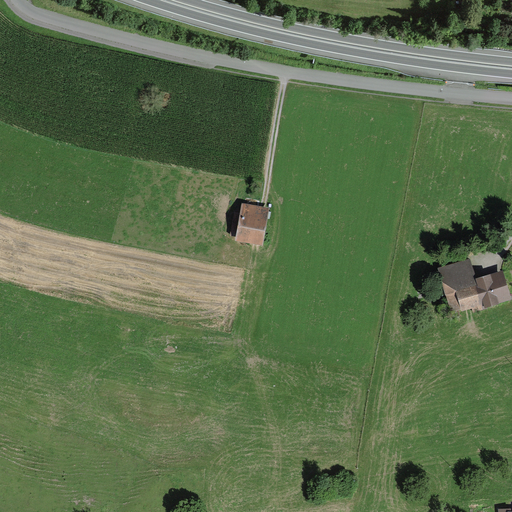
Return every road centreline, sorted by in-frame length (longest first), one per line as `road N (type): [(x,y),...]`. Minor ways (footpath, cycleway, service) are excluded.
road 1 (residential): [(18,0),(36,12),(214,60),(511,99)]
road 2 (trunk): [(144,0),(318,45),(511,75)]
road 3 (trunk): [(511,63),(370,43),(185,0)]
road 4 (track): [(284,70),(262,198)]
